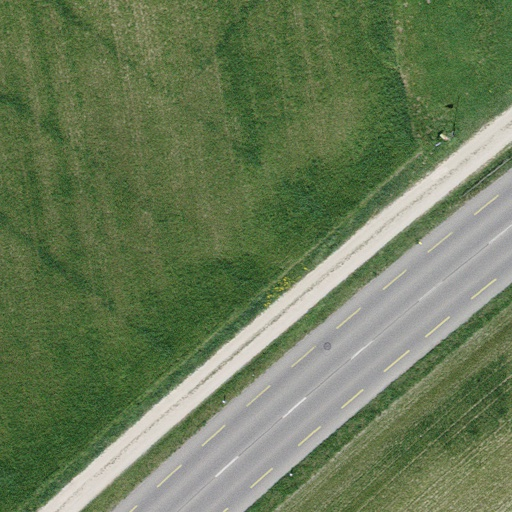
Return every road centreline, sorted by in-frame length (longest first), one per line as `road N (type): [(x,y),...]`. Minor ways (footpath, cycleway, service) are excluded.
road 1 (track): [(54,511),(511,124)]
road 2 (primary): [(511,226),(177,511)]
